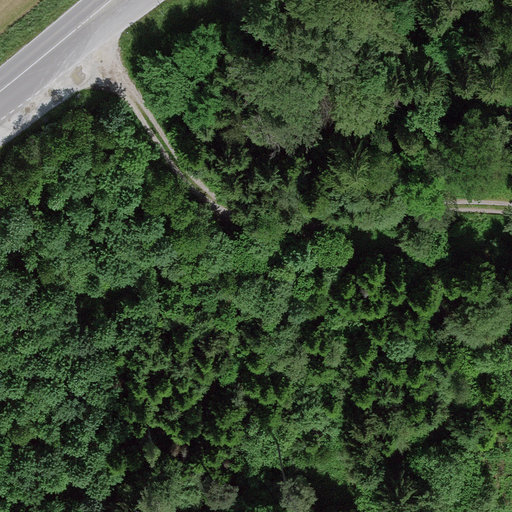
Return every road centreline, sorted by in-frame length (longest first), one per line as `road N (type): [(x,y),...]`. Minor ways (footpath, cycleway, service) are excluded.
road 1 (track): [(511,202),(455,198),(299,220),(231,205),(186,173),(88,19)]
road 2 (secondary): [(0,90),(113,0)]
